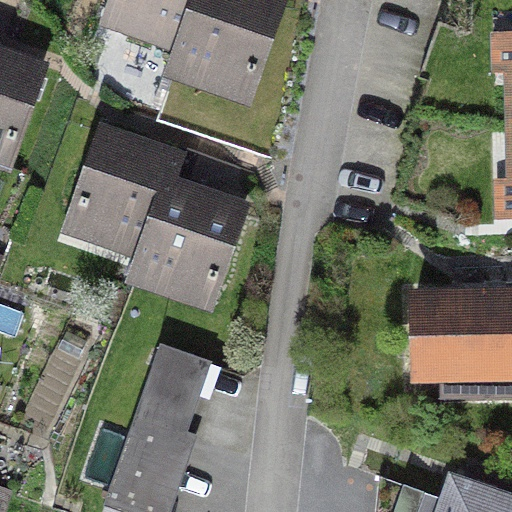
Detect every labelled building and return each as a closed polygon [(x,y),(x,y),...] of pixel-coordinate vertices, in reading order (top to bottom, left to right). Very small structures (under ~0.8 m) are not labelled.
[(111,0),(111,1),(184,27),(175,52),(250,78),(275,5),(261,0),(111,0)] [(486,101),(479,99),(498,41),(438,21),(433,37),(424,64),(418,80),(425,82),(421,97),(410,128),(407,138),(417,141),(408,169),(397,200),(455,219),(474,162),(467,159),(486,101)] [(0,58),(0,140),(10,144),(36,72),(0,58)] [(190,195),(164,186),(173,162),(154,155),(98,135),(73,208),(146,234),(137,258),(211,284),(237,212),(190,195)] [(412,379),(511,377),(511,296),(411,298),(412,379)] [(197,364),(158,350),(103,506),(118,511),(164,511),(165,510),(175,482),(185,454),(190,440),(173,434),(177,421),(185,398),(193,376),(197,364)] [(511,511),(511,510),(458,490),(449,511),(447,511),(403,496),(396,511),(511,511)]
